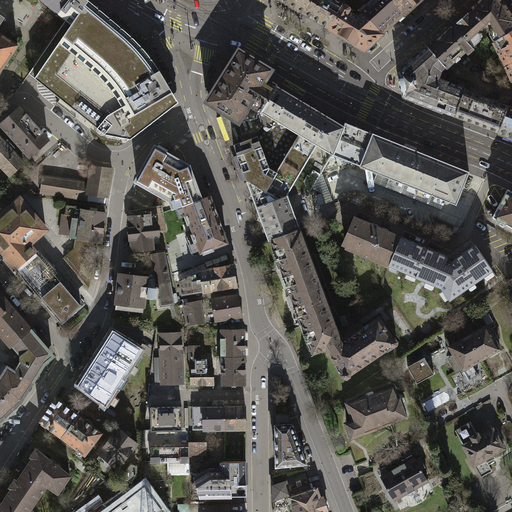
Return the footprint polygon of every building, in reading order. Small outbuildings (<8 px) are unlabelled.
[(128,34),(119,26),(88,0),(87,0),(69,0),(58,14),(65,21),(61,27),(29,73),(105,134),(131,139),(179,102),(168,85),(160,72),(154,62),(143,48),(132,37),(128,34)] [(40,0),(58,14),(69,0),(40,0)] [(281,0),(304,13),(312,0),(281,0)] [(312,0),(304,13),(328,28),(343,4),(336,0),(312,0)] [(381,34),(404,13),(392,0),(370,0),(359,10),(362,13),(381,34)] [(392,0),(404,13),(412,6),(413,8),(422,0),(392,0)] [(479,0),(469,10),(484,27),(490,28),(489,32),(489,36),(493,40),(511,30),(511,15),(502,0),(479,0)] [(365,49),(381,34),(362,13),(359,17),(350,11),(350,8),(343,4),(328,28),(365,49)] [(469,10),(453,25),(473,47),(479,42),(481,33),(479,31),(484,27),(469,10)] [(0,71),(18,45),(0,32),(0,25),(5,18),(0,14),(0,71)] [(430,45),(427,47),(445,67),(446,68),(449,65),(464,52),(467,55),(474,49),(473,47),(453,25),(430,45)] [(511,30),(493,40),(506,66),(511,63),(511,30)] [(403,88),(405,96),(455,116),(465,90),(468,80),(450,73),(447,82),(438,79),(441,71),(445,67),(427,47),(400,71),(402,80),(398,81),(400,89),(403,88)] [(261,111),(277,86),(266,79),(268,75),(271,71),(245,56),(238,52),(236,56),(213,92),(207,101),(214,106),(224,112),(222,115),(234,145),(251,138),(262,127),(261,111)] [(262,127),(251,138),(234,145),(239,158),(242,168),(240,168),(244,180),(246,180),(258,212),(269,240),(271,239),(300,228),(289,199),(311,190),(332,155),(363,167),(369,169),(376,172),(391,178),(390,182),(402,187),(403,183),(419,189),(417,193),(429,198),(431,194),(456,204),(468,176),(469,172),(416,150),(417,148),(405,143),(404,146),(399,144),(382,137),(345,122),(344,126),(306,104),(279,88),(277,86),(261,111),(262,127)] [(455,116),(498,132),(508,106),(465,90),(455,116)] [(498,132),(511,137),(511,107),(508,106),(498,132)] [(19,108),(0,125),(29,157),(48,140),(19,108)] [(0,164),(10,175),(24,162),(12,150),(13,148),(6,140),(4,141),(0,136),(0,164)] [(183,205),(200,199),(188,165),(155,149),(137,180),(171,200),(174,208),(183,205)] [(107,196),(111,169),(91,166),(88,182),(87,194),(107,196)] [(87,194),(88,182),(42,176),(40,192),(86,198),(87,194)] [(511,192),(507,189),(493,216),(511,226),(511,192)] [(193,255),(227,242),(210,195),(200,199),(183,205),(194,232),(190,234),(187,239),(193,255)] [(20,198),(0,215),(0,248),(16,268),(36,251),(29,243),(46,229),(20,198)] [(67,205),(66,214),(74,215),(75,209),(76,207),(67,205)] [(131,239),(132,251),(154,249),(153,242),(160,241),(159,234),(160,234),(159,225),(165,225),(162,205),(129,211),(129,216),(130,228),(129,228),(130,239),(131,239)] [(75,209),(74,215),(71,236),(70,237),(78,238),(78,239),(98,242),(101,242),(106,213),(82,209),(82,210),(75,209)] [(345,246),(390,265),(404,233),(355,212),(342,242),(346,244),(345,246)] [(71,236),(74,215),(66,214),(62,214),(59,234),(71,236)] [(292,295),(320,285),(300,228),(271,239),(275,248),(272,249),(276,261),(279,260),(285,274),(282,275),(286,287),(289,286),(292,295)] [(390,265),(435,284),(448,252),(404,233),(390,265)] [(98,242),(78,239),(75,261),(70,265),(89,287),(93,272),(98,242)] [(451,301),(497,268),(478,240),(456,255),(448,252),(435,284),(442,287),(451,301)] [(81,305),(36,251),(16,268),(26,279),(62,321),(72,312),(81,305)] [(156,277),(160,298),(161,305),(179,302),(177,293),(172,293),(164,252),(152,254),(156,277)] [(182,295),(237,286),(233,264),(207,269),(207,270),(201,271),(180,280),(182,295)] [(160,298),(156,277),(152,278),(147,279),(147,276),(120,273),(116,303),(144,307),(145,298),(157,299),(157,298),(160,298)] [(326,347),(341,340),(320,285),(292,295),(296,305),(293,306),(297,317),(300,316),(305,331),(303,332),(307,343),(309,342),(313,352),(326,347)] [(211,298),(215,320),(241,315),(237,293),(211,298)] [(0,294),(0,331),(11,345),(30,329),(0,294)] [(206,321),(202,299),(183,302),(187,325),(206,321)] [(326,347),(342,371),(342,374),(344,376),(347,376),(349,375),(349,373),(391,345),(394,345),(397,343),(397,340),(395,337),(393,337),(380,317),(344,340),(341,340),(326,347)] [(482,317),(463,327),(481,359),(489,355),(490,357),(502,351),(482,317)] [(112,327),(76,383),(109,404),(145,348),(112,327)] [(245,327),(220,328),(221,356),(245,355),(245,327)] [(472,364),(481,359),(463,327),(445,338),(453,353),(447,357),(456,373),(463,369),(469,380),(478,374),(472,364)] [(36,375),(50,353),(30,329),(11,345),(19,355),(20,360),(16,367),(15,370),(15,371),(32,382),(34,378),(36,375)] [(155,357),(155,383),(182,382),(182,332),(160,332),(160,357),(155,357)] [(205,367),(205,358),(199,359),(199,345),(189,345),(190,384),(214,384),(214,367),(205,367)] [(245,355),(221,356),(222,384),(246,383),(245,355)] [(434,373),(424,357),(408,366),(417,383),(434,373)] [(0,377),(0,417),(18,401),(32,382),(15,371),(15,370),(7,365),(0,377)] [(351,436),(404,417),(399,405),(402,404),(400,397),(397,398),(393,387),(368,396),(367,394),(357,398),(357,400),(347,403),(354,421),(346,423),(351,436)] [(78,414),(55,396),(40,420),(61,436),(78,414)] [(245,405),(224,406),(225,429),(245,429),(245,405)] [(182,406),(150,407),(150,429),(182,429),(182,406)] [(203,406),(192,406),(192,430),(203,429),(203,406)] [(224,406),(203,406),(203,429),(225,429),(224,406)] [(61,436),(85,454),(102,432),(78,414),(61,436)] [(276,414),(276,464),(305,462),(290,414),(276,414)] [(455,430),(459,438),(475,429),(471,421),(455,430)] [(117,427),(97,452),(117,468),(136,443),(117,427)] [(475,429),(459,438),(481,476),(492,470),(488,462),(496,457),(494,453),(504,448),(498,437),(493,428),(480,435),(479,431),(477,432),(475,429)] [(207,442),(189,442),(189,446),(189,453),(207,453),(207,442)] [(189,446),(151,447),(151,462),(170,462),(186,462),(189,462),(189,453),(189,446)] [(10,485),(12,487),(34,502),(47,484),(58,491),(70,473),(35,449),(30,455),(32,457),(16,479),(14,478),(10,485)] [(386,470),(379,474),(394,500),(406,493),(411,495),(416,493),(417,487),(428,481),(420,468),(424,466),(419,457),(415,460),(412,454),(402,460),(403,463),(388,472),(386,470)] [(194,477),(198,495),(244,494),(244,461),(220,461),(220,470),(206,470),(194,477)] [(186,462),(170,462),(170,471),(186,471),(186,462)] [(136,466),(131,464),(122,476),(130,481),(135,474),(136,466)] [(287,480),(272,484),(273,511),(293,511),(288,496),(291,495),(287,480)] [(163,511),(166,510),(145,483),(130,494),(124,487),(104,502),(103,503),(108,510),(105,511),(163,511)] [(288,496),(293,511),(329,511),(324,494),(321,495),(318,486),(291,495),(288,496)] [(27,511),(34,502),(12,487),(0,503),(0,511),(27,511)] [(105,511),(108,510),(103,503),(104,502),(101,498),(81,511),(105,511)]
